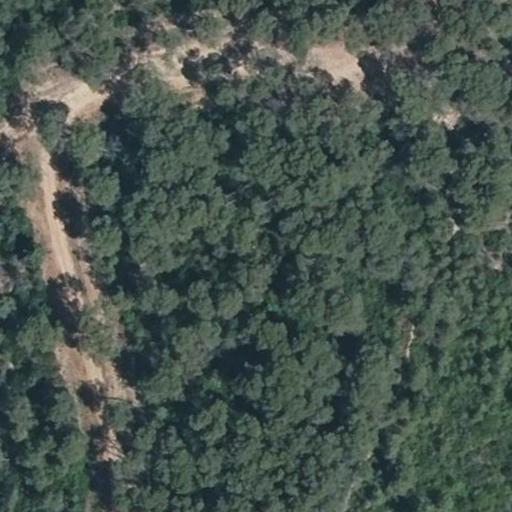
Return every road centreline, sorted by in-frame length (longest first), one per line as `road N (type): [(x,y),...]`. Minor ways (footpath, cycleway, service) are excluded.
road 1 (track): [(111,511),(110,466),(54,162),(78,86)]
road 2 (track): [(78,86),(130,69),(235,63),(324,77),(382,59),(432,0)]
